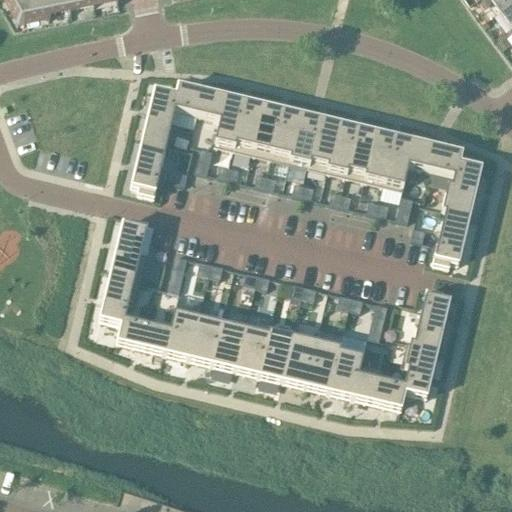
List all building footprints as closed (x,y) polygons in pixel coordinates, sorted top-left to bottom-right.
[(0,2),(0,3),(6,0),(19,23),(30,0),(2,0),(0,1),(0,2)] [(20,24),(46,18),(47,25),(48,24),(47,18),(67,14),(68,20),(69,20),(64,0),(30,0),(19,23),(20,24)] [(64,0),(69,20),(70,20),(68,14),(91,9),(89,0),(64,0)] [(95,15),(94,9),(114,4),(115,11),(116,11),(113,0),(89,0),(91,9),(92,9),(94,15),(95,15)] [(113,0),(116,11),(117,11),(115,4),(136,0),(113,0)] [(511,0),(487,0),(500,17),(511,7),(511,0)] [(511,7),(500,17),(511,33),(511,7)] [(504,42),(497,48),(502,54),(509,49),(504,42)] [(175,104),(171,117),(172,118),(217,128),(218,129),(224,105),(176,94),(173,103),(175,104)] [(152,98),(140,147),(164,152),(172,118),(171,117),(175,104),(173,103),(152,98)] [(217,128),(211,153),(231,158),(242,109),(224,105),(218,129),(217,128)] [(242,109),(231,158),(250,162),(261,114),(242,109)] [(261,114),(250,162),(268,167),(280,118),(261,114)] [(280,118),(268,167),(287,171),(298,123),(280,118)] [(298,123),(287,171),(306,175),(317,127),(298,123)] [(317,127),(306,175),(324,180),(336,132),(317,127)] [(336,132),(324,180),(343,184),(354,136),(336,132)] [(354,136),(343,184),(362,189),(373,141),(354,136)] [(373,141),(362,189),(380,193),(392,145),(373,141)] [(392,145),(380,193),(400,198),(406,174),(405,173),(411,150),(392,145)] [(140,147),(129,195),(136,196),(135,202),(151,206),(164,152),(140,147)] [(411,150),(405,173),(406,174),(451,184),(452,184),(455,170),(456,171),(459,161),(411,150)] [(199,156),(196,167),(208,169),(210,158),(199,155),(199,156)] [(196,167),(194,176),(205,179),(208,169),(196,167)] [(445,193),(439,218),(466,224),(478,176),(456,171),(455,170),(452,184),(451,184),(449,194),(445,193)] [(218,172),(215,183),(224,186),(227,174),(218,172)] [(227,174),(224,186),(234,188),(237,176),(227,174)] [(174,178),(171,190),(182,192),(185,181),(174,178)] [(255,181),(252,192),(262,195),(265,183),(255,181)] [(265,183),(262,195),(271,197),(274,185),(265,183)] [(292,190),(289,201),(299,204),(302,192),(292,190)] [(302,192),(299,204),(309,206),(312,194),(302,192)] [(329,198),(327,210),(336,212),(339,201),(329,198)] [(339,201),(336,212),(346,215),(349,203),(339,201)] [(399,203),(396,215),(408,217),(410,206),(411,205),(399,203)] [(367,207),(364,219),(374,221),(377,210),(367,207)] [(377,210),(374,221),(384,224),(386,212),(377,210)] [(396,215),(394,226),(405,229),(408,217),(396,215)] [(443,219),(430,272),(446,276),(448,271),(455,272),(466,224),(439,218),(439,219),(443,219)] [(120,231),(109,279),(139,287),(145,262),(138,260),(145,231),(129,227),(128,233),(120,231)] [(411,235),(408,246),(420,249),(423,237),(411,235)] [(173,262),(170,274),(182,276),(185,265),(173,262)] [(197,268),(195,279),(206,282),(209,271),(197,268)] [(209,271),(206,282),(218,285),(221,273),(209,271)] [(170,274),(168,285),(179,288),(182,276),(170,274)] [(109,279),(97,327),(119,333),(120,333),(121,327),(122,327),(126,310),(133,311),(139,287),(109,279)] [(244,279),(241,291),(253,293),(256,282),(244,279)] [(256,282),(253,293),(265,296),(267,284),(256,282)] [(165,296),(165,297),(176,300),(179,288),(168,285),(165,296)] [(291,290),(288,302),(300,304),(303,293),(291,290)] [(303,293),(300,304),(311,307),(314,296),(303,293)] [(404,349),(404,350),(435,357),(446,309),(439,307),(440,302),(424,298),(411,350),(404,349)] [(338,301),(335,313),(346,316),(349,304),(338,301)] [(349,304),(346,316),(358,318),(361,307),(349,304)] [(374,310),(371,322),(382,324),(385,313),(374,310)] [(168,338),(163,361),(186,367),(198,318),(173,312),(167,338),(168,338)] [(198,318),(186,367),(209,373),(221,324),(198,318)] [(371,322),(368,333),(380,336),(382,324),(371,322)] [(221,324),(209,373),(233,378),(244,329),(221,324)] [(119,333),(115,350),(163,361),(168,338),(167,338),(122,327),(121,327),(120,333),(119,333)] [(244,329),(233,378),(256,384),(268,335),(244,329)] [(368,333),(365,345),(377,348),(377,347),(380,336),(368,333)] [(268,335),(256,384),(279,389),(291,340),(268,335)] [(291,340),(279,389),(303,395),(314,346),(291,340)] [(314,346),(303,395),(326,400),(338,351),(314,346)] [(404,350),(398,374),(405,376),(401,393),(402,394),(401,400),(402,400),(423,405),(435,357),(404,350)] [(338,351),(326,400),(350,406),(355,382),(356,383),(362,357),(338,351)] [(355,382),(350,406),(398,418),(402,400),(401,400),(402,394),(401,393),(356,383),(355,382)]
